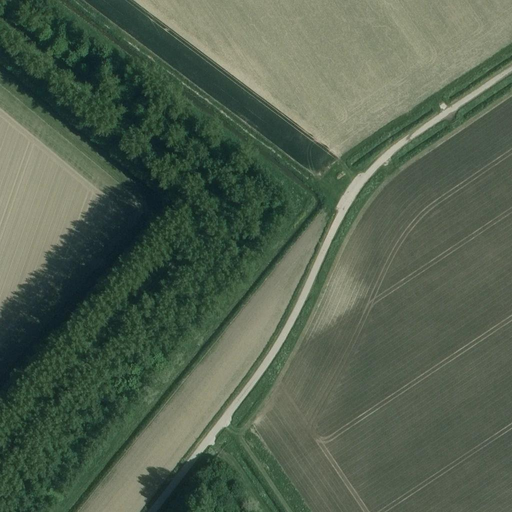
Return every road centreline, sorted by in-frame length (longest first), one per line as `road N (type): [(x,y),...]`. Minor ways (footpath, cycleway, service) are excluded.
road 1 (track): [(0,467),(213,217),(222,195),(0,8)]
road 2 (unclassified): [(149,511),(284,333),(371,169),(511,68)]
road 3 (track): [(0,78),(153,205),(0,381)]
